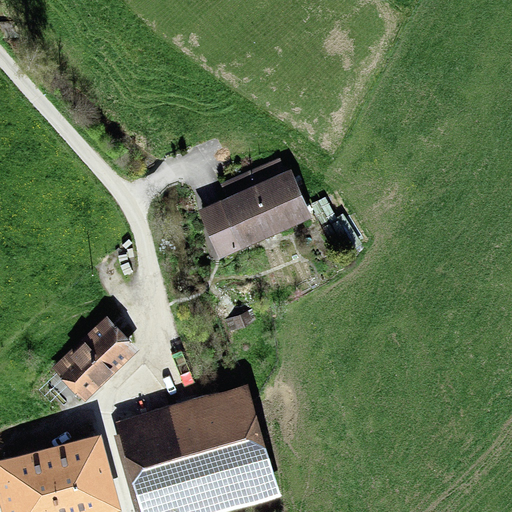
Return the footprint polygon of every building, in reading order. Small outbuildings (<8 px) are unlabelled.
[(226,194),(198,207),(220,255),(313,215),(292,166),(286,168),(281,157),(221,183),(226,194)] [(240,313),(245,324),(254,321),(249,309),(240,313)] [(108,312),(52,365),(85,399),(140,345),(108,312)] [(250,380),(114,418),(140,511),(213,511),(281,492),(250,380)] [(100,430),(0,456),(0,491),(1,494),(0,494),(0,499),(3,511),(92,511),(120,505),(100,430)]
